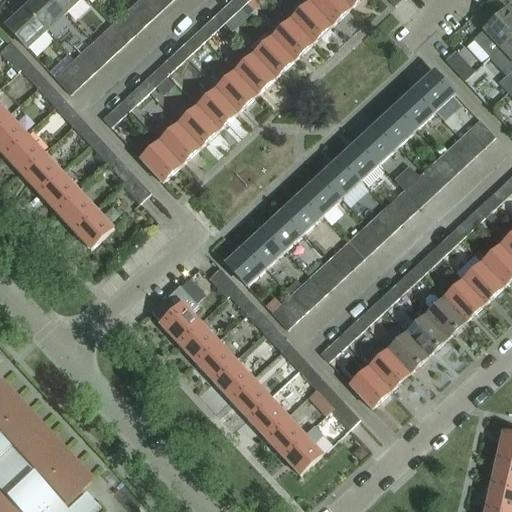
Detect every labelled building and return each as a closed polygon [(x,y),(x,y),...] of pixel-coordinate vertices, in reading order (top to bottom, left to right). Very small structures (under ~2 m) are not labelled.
[(48,34),(67,16),(51,0),(36,0),(26,10),(48,34)] [(51,0),(67,16),(84,0),(51,0)] [(156,0),(141,0),(139,2),(155,20),(166,10),(156,0)] [(171,0),(156,0),(166,10),(174,2),(171,0)] [(235,0),(222,13),(229,21),(243,8),(236,0),(235,0)] [(332,28),(351,11),(341,0),(317,0),(312,6),(332,28)] [(341,0),(351,11),(363,0),(341,0)] [(139,2),(131,10),(147,27),(155,20),(139,2)] [(314,46),(332,28),(312,6),(293,23),(314,46)] [(29,52),(48,34),(26,10),(7,28),(29,52)] [(131,10),(120,20),(136,37),(147,27),(131,10)] [(511,13),(508,10),(466,49),(483,66),(489,60),(511,38),(511,13)] [(203,30),(211,38),(225,26),(217,17),(203,30)] [(120,20),(112,28),(128,45),(136,37),(120,20)] [(295,63),(314,46),(293,23),(274,41),(295,63)] [(112,28),(102,38),(117,55),(128,45),(112,28)] [(184,48),(192,56),(206,43),(198,35),(184,48)] [(102,38),(93,45),(109,62),(117,55),(102,38)] [(508,95),(511,91),(511,38),(489,60),(506,78),(499,86),(508,95)] [(276,81),(295,63),(274,41),(255,58),(276,81)] [(21,73),(29,65),(11,45),(0,55),(18,75),(21,72),(21,73)] [(93,45),(83,55),(99,72),(109,62),(93,45)] [(166,65),(173,73),(187,61),(179,53),(166,65)] [(456,54),(446,63),(459,78),(464,83),(474,74),(456,54)] [(83,55),(75,62),(90,79),(99,72),(83,55)] [(257,98),(276,81),(255,58),(236,76),(257,98)] [(75,62),(64,73),(80,90),(90,79),(75,62)] [(38,92),(47,84),(29,65),(21,73),(38,92)] [(147,83),(154,91),(168,78),(160,70),(147,83)] [(64,73),(55,81),(71,98),(80,90),(64,73)] [(434,74),(414,91),(436,116),(456,98),(434,74)] [(238,116),(257,98),(236,76),(217,93),(238,116)] [(56,110),(64,103),(47,84),(38,92),(56,110)] [(142,87),(128,101),(135,109),(149,96),(142,87)] [(419,132),(436,116),(414,91),(397,108),(419,132)] [(219,133),(238,116),(217,93),(198,111),(219,133)] [(73,129),(81,121),(64,103),(56,110),(73,129)] [(123,105),(108,119),(116,127),(130,113),(123,105)] [(0,126),(10,118),(0,107),(0,126)] [(400,150),(419,132),(397,108),(378,127),(400,150)] [(200,151),(219,133),(198,111),(180,128),(200,151)] [(0,154),(4,158),(27,137),(10,118),(0,126),(0,154)] [(90,148),(99,140),(81,121),(73,129),(90,148)] [(480,124),(470,133),(486,150),(495,141),(480,124)] [(377,126),(360,143),(382,168),(400,150),(377,126)] [(182,168),(200,151),(180,128),(161,146),(182,168)] [(467,136),(460,141),(476,159),(482,153),(486,150),(470,133),(467,136)] [(21,177),(44,156),(27,137),(4,158),(21,177)] [(108,167),(116,159),(99,140),(90,148),(108,167)] [(460,141),(451,150),(467,167),(476,159),(460,141)] [(359,143),(340,161),(362,185),(381,167),(359,143)] [(163,186),(182,168),(161,146),(142,163),(163,186)] [(451,150),(442,159),(458,176),(467,167),(451,150)] [(39,196),(62,174),(44,156),(21,177),(39,196)] [(122,188),(133,178),(116,159),(108,167),(124,185),(122,188)] [(442,159),(432,168),(448,185),(458,176),(442,159)] [(340,161),(321,179),(343,202),(362,185),(340,161)] [(432,168),(423,176),(439,193),(448,185),(432,168)] [(56,215),(79,193),(62,174),(39,196),(56,215)] [(419,180),(414,185),(429,202),(439,193),(423,176),(419,180)] [(133,178),(122,188),(140,207),(151,197),(133,178)] [(343,202),(321,179),(301,196),(324,221),(343,202)] [(496,194),(505,204),(511,197),(511,185),(509,183),(496,194)] [(414,185),(404,194),(420,211),(429,202),(414,185)] [(73,233),(96,212),(79,193),(56,215),(73,233)] [(404,194),(395,202),(411,220),(420,211),(404,194)] [(304,238),(324,221),(301,196),(282,215),(304,238)] [(478,212),(486,221),(499,209),(490,200),(478,212)] [(395,202),(385,211),(401,228),(411,220),(395,202)] [(385,211),(376,220),(392,237),(401,228),(385,211)] [(96,212),(73,233),(91,253),(114,231),(96,212)] [(282,215),(264,231),(286,256),(304,238),(282,215)] [(459,229),(467,239),(480,226),(472,217),(459,229)] [(376,220),(367,229),(383,246),(392,237),(376,220)] [(367,229),(357,237),(373,254),(383,246),(367,229)] [(267,272),(286,256),(264,231),(245,249),(267,272)] [(440,246),(449,256),(462,244),(453,235),(440,246)] [(357,237),(348,246),(364,263),(373,254),(357,237)] [(511,260),(511,240),(502,250),(511,260)] [(431,242),(415,257),(421,263),(437,248),(431,242)] [(348,246),(339,255),(354,272),(364,263),(348,246)] [(243,250),(226,266),(248,290),(267,272),(245,249),(243,250)] [(504,290),(511,282),(511,260),(502,250),(483,267),(504,290)] [(421,264),(430,273),(443,261),(434,252),(421,264)] [(339,255),(329,263),(345,280),(354,272),(339,255)] [(329,263),(320,272),(336,289),(345,280),(329,263)] [(485,307),(504,290),(483,267),(464,285),(485,307)] [(403,281),(411,290),(424,279),(416,270),(403,281)] [(239,292),(234,286),(220,272),(209,282),(228,302),(231,299),(239,292)] [(317,274),(311,281),(326,298),(336,289),(320,272),(317,274)] [(311,281),(301,289),(317,306),(326,298),(311,281)] [(466,324),(485,307),(464,285),(446,302),(466,324)] [(383,299),(392,308),(405,296),(397,287),(383,299)] [(170,338),(193,316),(191,315),(198,308),(181,289),(153,315),(162,326),(160,327),(170,338)] [(301,289),(292,298),(308,315),(317,306),(301,289)] [(240,310),(248,302),(239,292),(231,299),(240,310)] [(292,298),(282,307),(298,324),(308,315),(292,298)] [(259,330),(267,322),(248,302),(240,310),(259,330)] [(448,342),(466,324),(446,302),(427,319),(448,342)] [(365,316),(374,325),(386,313),(378,304),(365,316)] [(282,307),(272,316),(288,333),(298,324),(282,307)] [(188,358),(212,336),(193,316),(170,338),(188,358)] [(429,359),(448,342),(427,319),(408,337),(429,359)] [(277,350),(286,343),(267,322),(259,330),(277,350)] [(346,334),(355,343),(367,331),(359,322),(346,334)] [(207,378),(230,356),(212,336),(188,358),(207,378)] [(410,377),(429,359),(408,337),(389,354),(410,377)] [(327,352),(335,361),(349,348),(341,339),(327,352)] [(296,370),(304,363),(286,343),(277,350),(296,370)] [(391,394),(410,377),(389,354),(371,371),(391,394)] [(226,398),(248,377),(230,356),(207,378),(226,398)] [(314,390),(323,383),(304,363),(296,370),(314,390)] [(372,412),(391,394),(371,371),(351,389),(372,412)] [(244,418),(267,397),(248,377),(226,398),(244,418)] [(333,410),(341,403),(323,383),(314,390),(333,410)] [(0,511),(95,511),(97,511),(84,497),(83,499),(79,494),(90,484),(0,385),(0,511)] [(263,438),(285,417),(267,397),(244,418),(263,438)] [(341,403),(333,410),(334,412),(332,415),(349,433),(360,423),(341,403)] [(285,417),(263,438),(281,458),(304,437),(296,428),(285,417)] [(304,437),(281,458),(300,479),(323,457),(333,448),(323,438),(315,429),(305,439),(304,437)] [(497,460),(511,463),(511,436),(503,435),(497,460)] [(357,452),(357,460),(359,463),(368,456),(361,448),(357,452)] [(511,489),(511,463),(497,460),(491,485),(511,489)] [(494,511),(511,511),(511,489),(491,485),(486,510),(494,511)]
